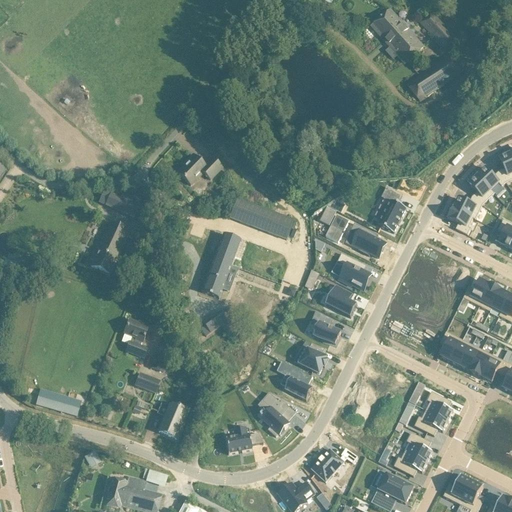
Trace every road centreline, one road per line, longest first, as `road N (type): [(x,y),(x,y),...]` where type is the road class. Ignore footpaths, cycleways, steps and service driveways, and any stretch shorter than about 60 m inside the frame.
road 1 (residential): [(190,472),(207,393),(161,292),(159,254),(170,209),(138,177)]
road 2 (unknown): [(224,81),(278,156),(309,170),(374,158),(452,115)]
road 3 (tertiary): [(364,340),(313,435),(288,461),(238,478),(190,472)]
road 4 (residential): [(138,177),(275,23),(263,0)]
road 5 (residential): [(364,340),(474,400),(446,458)]
road 6 (tertiary): [(190,472),(15,412)]
road 7 (residential): [(138,177),(55,186),(0,145)]
road 8 (tertiary): [(511,127),(459,161),(421,226)]
road 9 (tertiary): [(421,226),(364,340)]
road 10 (unknown): [(170,209),(290,251)]
